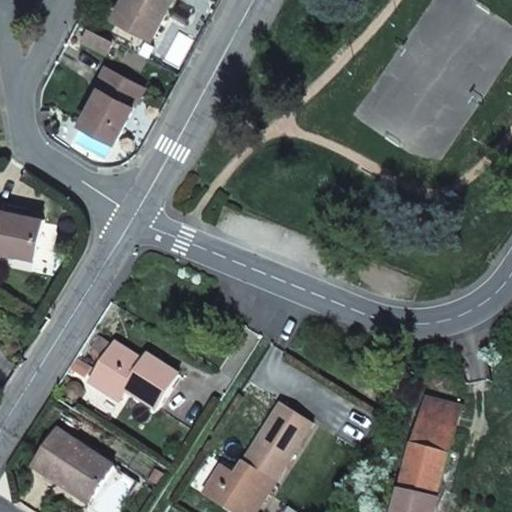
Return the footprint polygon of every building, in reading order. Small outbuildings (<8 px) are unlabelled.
[(154,39),(174,0),(126,0),(117,18),(154,39)] [(113,42),(91,29),(84,41),(107,53),(113,42)] [(117,142),(146,88),(108,67),(97,87),(103,90),(84,123),(117,142)] [(6,213),(7,208),(0,206),(0,250),(37,259),(45,221),(6,213)] [(103,355),(110,344),(104,340),(96,351),(103,355)] [(93,383),(110,394),(114,388),(126,396),(129,391),(160,410),(181,376),(150,356),(146,362),(118,344),(93,383)] [(114,388),(110,394),(122,402),(126,396),(114,388)] [(427,399),(399,511),(436,511),(463,409),(427,399)] [(232,511),(257,511),(313,423),(283,405),(238,476),(224,467),(207,496),(232,511)] [(116,468),(61,433),(38,469),(66,487),(69,482),(95,499),(116,468)]
